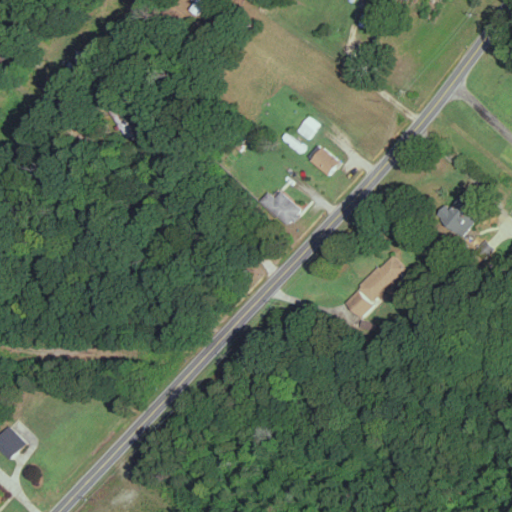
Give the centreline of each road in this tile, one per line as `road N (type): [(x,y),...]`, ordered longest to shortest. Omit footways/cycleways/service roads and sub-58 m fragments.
road 1 (residential): [(54,511),(362,189),(511,0)]
road 2 (residential): [(278,275),(176,160),(132,159),(86,140),(13,82)]
